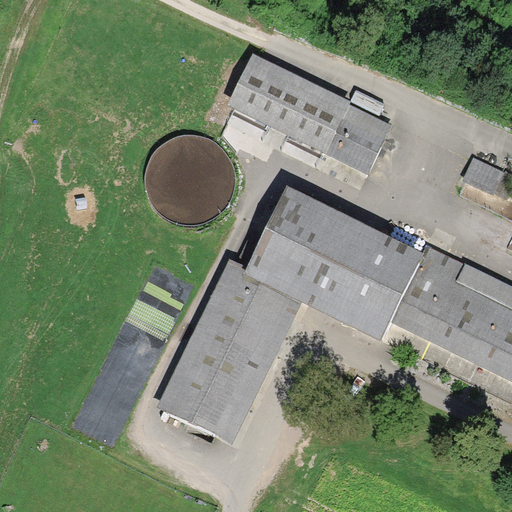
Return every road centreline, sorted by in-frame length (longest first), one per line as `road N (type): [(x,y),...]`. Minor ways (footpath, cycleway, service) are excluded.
road 1 (track): [(190,0),(394,91),(511,54)]
road 2 (residential): [(511,440),(307,346)]
road 3 (track): [(394,91),(428,145),(436,215),(472,245),(511,263)]
road 4 (residential): [(228,511),(307,346)]
